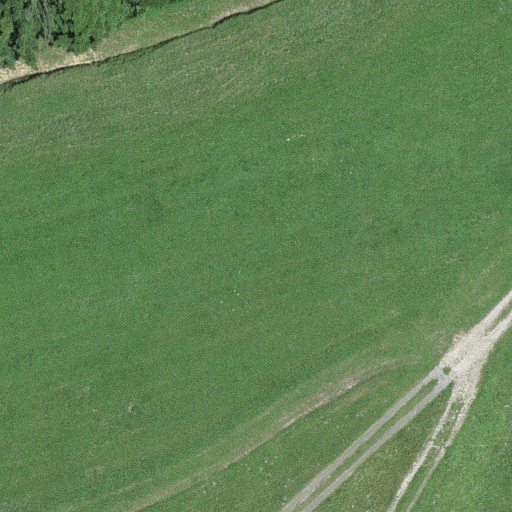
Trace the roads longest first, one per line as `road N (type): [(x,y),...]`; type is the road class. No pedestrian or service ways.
road 1 (track): [(458,365),(294,511)]
road 2 (track): [(458,365),(459,413),(399,511)]
